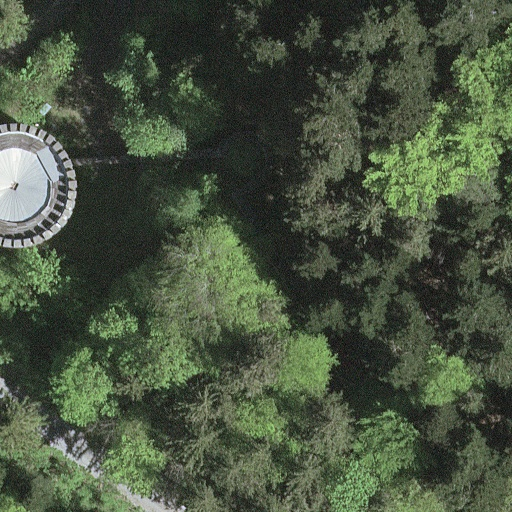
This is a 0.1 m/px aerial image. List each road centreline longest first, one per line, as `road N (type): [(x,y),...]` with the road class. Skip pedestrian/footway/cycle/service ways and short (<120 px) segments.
road 1 (track): [(0,391),(174,511)]
road 2 (track): [(126,0),(93,86),(99,161)]
